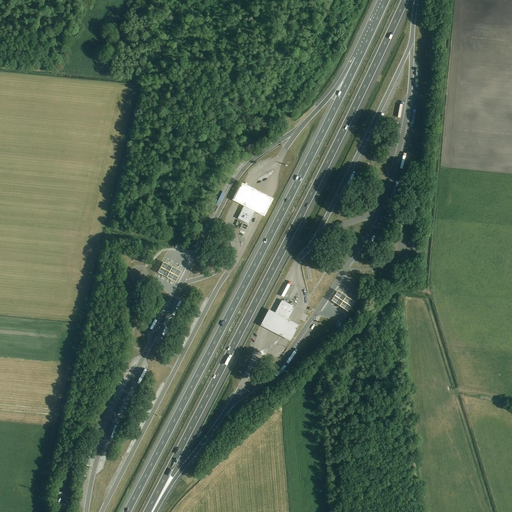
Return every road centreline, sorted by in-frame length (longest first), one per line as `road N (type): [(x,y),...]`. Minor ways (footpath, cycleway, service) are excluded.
road 1 (motorway): [(147,511),(404,0)]
road 2 (motorway): [(364,46),(127,511)]
road 3 (motorway): [(155,511),(232,402)]
